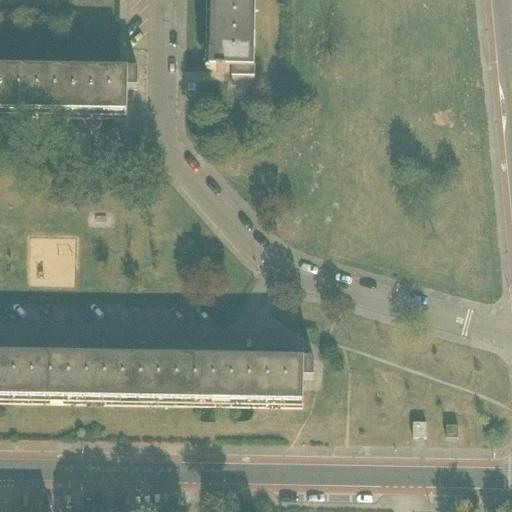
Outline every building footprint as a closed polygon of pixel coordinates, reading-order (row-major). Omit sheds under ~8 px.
[(232,84),(242,84),(255,84),(256,0),(211,0),(210,73),(218,73),(218,76),(226,76),(226,73),(233,73),(232,84)] [(139,93),(139,74),(127,74),(127,76),(0,73),(0,116),(128,119),(128,93),(139,93)] [(0,403),(304,408),(304,382),(314,383),(315,363),(303,363),(303,364),(0,359),(0,403)] [(413,441),(415,441),(427,441),(427,428),(413,428),(413,441)] [(447,442),(449,442),(458,442),(458,429),(447,429),(447,442)]
